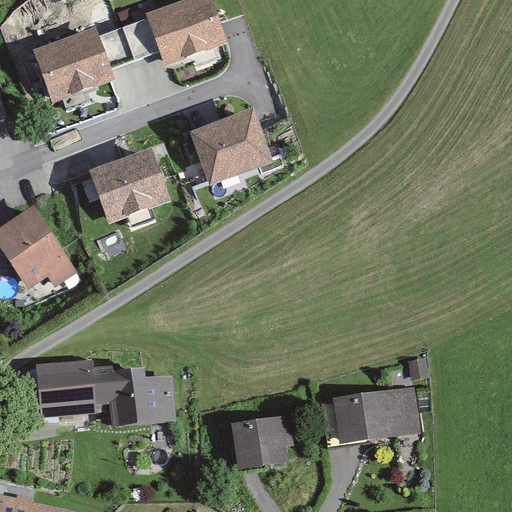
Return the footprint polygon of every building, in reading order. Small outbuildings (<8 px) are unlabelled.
[(210,0),(196,0),(37,59),(54,106),(119,82),(113,66),(155,50),(161,68),(227,44),(210,0)] [(253,111),(191,134),(211,188),(273,165),(253,111)] [(154,151),(91,174),(110,226),(173,202),(154,151)] [(35,207),(0,230),(0,263),(7,259),(28,291),(47,278),(55,289),(80,273),(35,207)] [(425,361),(410,363),(413,382),(427,380),(425,361)] [(94,362),(35,368),(42,425),(110,417),(111,432),(177,425),(172,381),(147,383),(146,373),(115,376),(115,369),(95,371),(94,362)] [(419,391),(327,404),(333,450),(426,438),(419,391)] [(296,418),(232,427),(238,473),(302,464),(296,418)] [(0,511),(71,511),(0,496),(0,511)]
